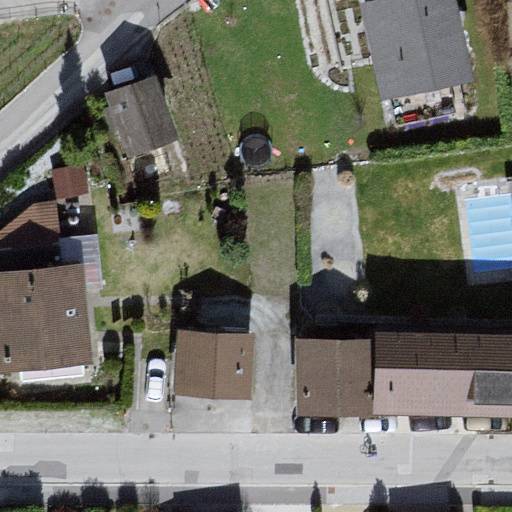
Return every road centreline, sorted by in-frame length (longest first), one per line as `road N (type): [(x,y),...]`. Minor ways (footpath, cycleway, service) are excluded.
road 1 (residential): [(0,459),(511,466)]
road 2 (residential): [(154,0),(0,143)]
